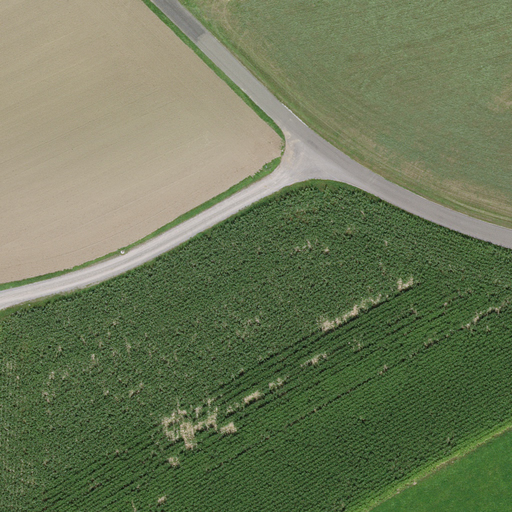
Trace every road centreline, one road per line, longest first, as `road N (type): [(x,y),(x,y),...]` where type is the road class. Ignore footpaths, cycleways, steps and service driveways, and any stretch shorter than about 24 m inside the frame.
road 1 (unclassified): [(162,0),(317,156),(456,223),(511,238)]
road 2 (track): [(0,305),(130,266),(317,156)]
